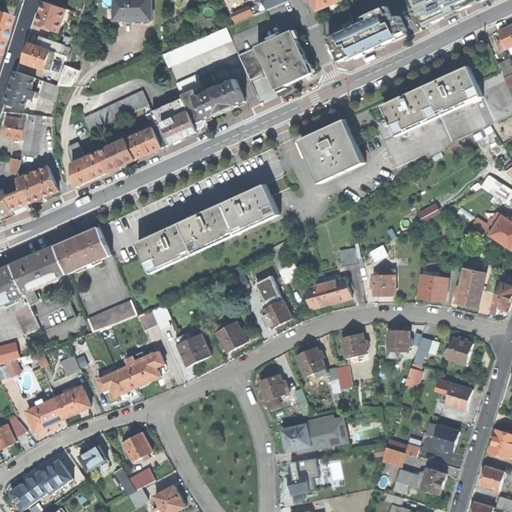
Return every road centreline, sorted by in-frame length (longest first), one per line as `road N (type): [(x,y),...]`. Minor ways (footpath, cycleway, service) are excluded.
road 1 (secondary): [(0,239),(338,86)]
road 2 (residential): [(235,371),(300,334),(367,313),(430,313),(511,334)]
road 3 (secondary): [(338,86),(511,6)]
road 4 (residential): [(457,511),(511,337)]
road 5 (residential): [(0,476),(100,425),(151,410)]
road 6 (residential): [(268,511),(255,417),(235,371)]
